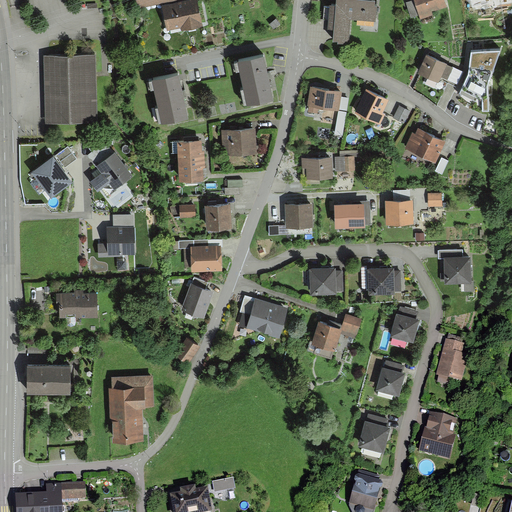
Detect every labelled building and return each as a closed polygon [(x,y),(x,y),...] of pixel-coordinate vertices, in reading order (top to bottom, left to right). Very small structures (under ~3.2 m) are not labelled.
[(136,0),(139,9),(176,0),(136,0)] [(187,0),(162,5),(167,31),(180,28),(181,31),(203,26),(197,0),(187,0)] [(353,0),(338,0),(336,43),(351,44),(353,21),(376,23),(378,2),(353,0)] [(432,14),(447,9),(444,0),(414,0),(422,23),(434,19),(432,14)] [(501,48),(471,49),(468,73),(460,91),(476,98),(477,96),(482,96),(483,109),(489,109),(489,83),(501,48)] [(94,54),(44,55),(46,123),(96,121),(94,54)] [(265,54),(236,60),(246,104),(275,98),(265,54)] [(449,65),(428,55),(421,72),(441,81),(449,65)] [(450,65),(446,77),(461,83),(466,71),(450,65)] [(189,116),(179,72),(152,77),(152,78),(150,79),(151,87),(154,86),(158,105),(156,106),(159,121),(162,120),(162,122),(189,116)] [(341,89),(312,85),(309,108),(317,109),(318,103),(338,106),(341,89)] [(382,113),(389,100),(366,89),(355,113),(380,125),(385,115),(382,113)] [(400,105),(393,118),(404,124),(411,111),(400,105)] [(337,134),(345,135),(350,111),(341,110),(337,134)] [(445,140),(415,126),(405,147),(435,161),(445,140)] [(257,128),(221,130),(223,157),(258,156),(257,128)] [(184,142),(173,142),(173,153),(179,153),(179,161),(202,160),(201,141),(199,141),(184,142)] [(68,146),(56,155),(65,167),(77,158),(68,146)] [(133,177),(115,152),(97,166),(102,173),(90,182),(97,192),(110,183),(116,190),(133,177)] [(330,156),(304,158),(304,178),(331,177),(330,156)] [(345,170),(357,171),(357,156),(345,156),(345,170)] [(442,157),(435,171),(442,174),(449,160),(442,157)] [(72,182),(53,158),(33,173),(52,197),(72,182)] [(202,160),(179,161),(180,181),(203,181),(202,160)] [(431,206),(445,206),(445,192),(431,192),(431,206)] [(411,198),(387,200),(388,220),(412,218),(411,198)] [(314,202),(287,204),(288,226),(316,224),(314,202)] [(195,204),(180,205),(181,218),(196,217),(195,204)] [(361,204),(335,205),(336,226),(362,225),(361,204)] [(230,205),(205,206),(207,231),(232,229),(230,205)] [(134,228),(133,214),(113,215),(114,227),(107,227),(107,244),(98,244),(98,253),(108,253),(108,257),(121,256),(123,255),(135,255),(135,228),(134,228)] [(184,249),(191,248),(191,247),(209,247),(208,240),(179,241),(179,249),(184,249)] [(209,247),(191,247),(191,248),(192,267),(193,272),(222,270),(221,246),(209,247)] [(461,290),(472,290),(471,254),(464,254),(463,250),(438,251),(439,259),(444,259),(445,284),(461,283),(461,290)] [(126,261),(117,262),(118,270),(127,270),(126,261)] [(334,266),(311,267),(311,291),(335,290),(334,266)] [(393,266),(369,266),(370,291),(394,290),(393,266)] [(194,277),(192,284),(205,289),(208,283),(194,277)] [(192,284),(190,284),(181,310),(204,319),(212,297),(214,293),(205,289),(192,284)] [(76,322),(76,318),(97,317),(97,293),(82,293),(82,291),(75,291),(75,293),(56,294),(57,305),(59,305),(59,318),(66,318),(66,322),(67,325),(71,327),(75,325),(76,322)] [(287,307),(253,297),(245,325),(279,334),(287,307)] [(392,335),(413,342),(422,313),(401,306),(392,335)] [(316,321),(310,342),(336,350),(342,332),(356,336),(361,319),(346,315),(342,328),(316,321)] [(175,353),(186,361),(196,345),(186,338),(175,353)] [(437,379),(462,385),(469,358),(462,356),(464,348),(446,343),(437,379)] [(378,388),(399,394),(407,367),(385,361),(378,388)] [(26,390),(68,390),(69,365),(26,365),(26,390)] [(134,405),(151,404),(150,376),(111,378),(114,438),(140,437),(140,422),(135,422),(134,405)] [(360,445),(384,453),(394,421),(370,414),(360,445)] [(421,453),(450,462),(457,438),(451,436),(455,421),(432,414),(421,453)] [(363,511),(374,511),(385,478),(361,470),(351,504),(365,508),(363,511)] [(233,478),(213,482),(215,493),(236,489),(233,478)] [(77,497),(84,497),(83,484),(76,484),(76,485),(59,486),(58,480),(46,481),(47,487),(46,487),(46,498),(16,499),(16,511),(62,511),(63,507),(59,507),(59,503),(77,502),(77,497)] [(182,496),(171,498),(173,511),(207,511),(208,511),(204,492),(192,494),(192,490),(181,492),(182,496)]
